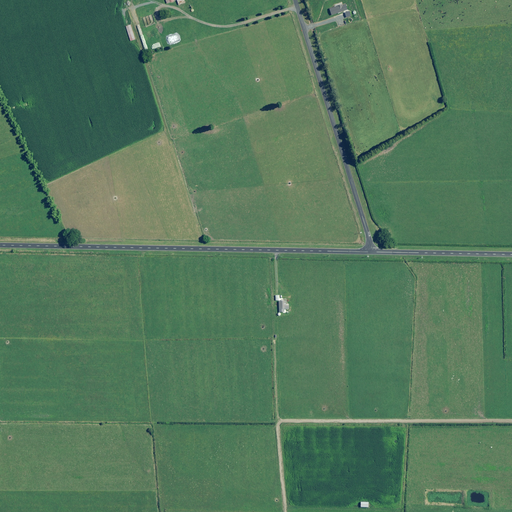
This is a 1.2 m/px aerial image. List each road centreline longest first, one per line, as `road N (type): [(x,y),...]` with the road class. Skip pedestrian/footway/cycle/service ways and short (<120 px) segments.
road 1 (tertiary): [(0,245),(371,252)]
road 2 (unclassified): [(295,0),(371,252)]
road 3 (tertiary): [(371,252),(511,254)]
